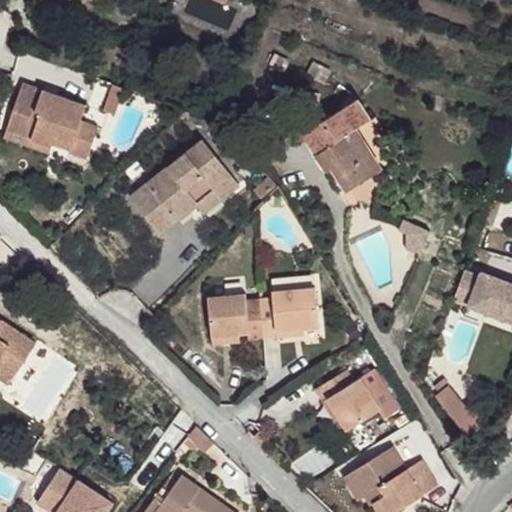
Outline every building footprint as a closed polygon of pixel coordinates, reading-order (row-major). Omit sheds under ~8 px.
[(24,82),(21,89),(42,96),(44,89),(24,82)] [(124,88),(113,84),(104,110),(115,114),(124,88)] [(42,96),(21,89),(7,130),(52,146),(54,142),(57,134),(74,140),(71,148),(70,152),(87,158),(99,126),(81,119),(86,104),(44,89),(42,96)] [(303,93),(295,103),(305,112),(319,113),(319,93),(303,93)] [(358,99),(304,133),(327,169),(332,166),(347,190),(382,168),(356,127),(370,118),(358,99)] [(7,130),(4,137),(50,153),(52,146),(7,130)] [(215,143),(222,153),(237,141),(228,133),(215,143)] [(57,134),(54,142),(71,148),(74,140),(57,134)] [(204,141),(131,198),(160,234),(197,205),(203,214),(239,186),(204,141)] [(237,141),(222,153),(230,163),(246,150),(237,141)] [(255,191),(262,198),(276,184),(268,177),(255,191)] [(501,202),(491,199),(482,222),(492,226),(501,202)] [(404,219),(400,229),(407,232),(407,249),(422,251),(431,231),(404,219)] [(480,275),(465,270),(453,300),(511,321),(511,282),(481,271),(480,275)] [(274,297),(261,299),(264,338),(278,336),(278,331),(319,327),(315,286),(273,290),(274,297)] [(246,293),(209,296),(213,336),(249,333),(249,339),(264,338),(261,299),(247,300),(246,293)] [(0,358),(18,371),(37,344),(0,318),(0,358)] [(278,331),(278,336),(320,332),(319,327),(278,331)] [(249,333),(213,336),(214,343),(249,339),(249,333)] [(0,358),(0,376),(10,384),(18,371),(0,358)] [(348,369),(316,389),(323,401),(327,398),(339,418),(347,430),(380,409),(385,417),(400,408),(375,367),(355,380),(348,369)] [(430,390),(435,397),(448,386),(443,380),(430,390)] [(435,397),(452,418),(466,407),(448,386),(435,397)] [(466,407),(452,418),(469,438),(496,416),(480,396),(466,407)] [(327,398),(323,401),(335,421),(339,418),(327,398)] [(197,426),(189,436),(205,452),(214,443),(197,426)] [(259,431),(254,437),(267,450),(273,444),(259,431)] [(345,477),(358,499),(368,493),(379,511),(394,511),(439,484),(423,459),(409,468),(395,445),(345,477)] [(105,511),(112,502),(60,468),(46,490),(63,501),(56,511),(105,511)] [(200,488),(175,469),(144,511),(233,511),(206,492),(203,497),(197,493),(200,488)] [(203,497),(206,492),(200,488),(197,493),(203,497)] [(56,511),(63,501),(46,490),(38,502),(53,511),(56,511)]
